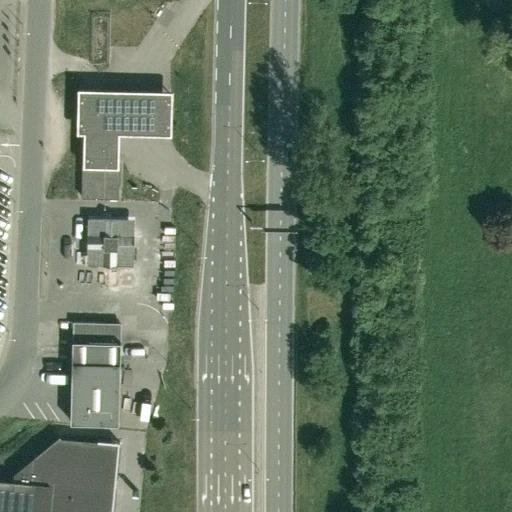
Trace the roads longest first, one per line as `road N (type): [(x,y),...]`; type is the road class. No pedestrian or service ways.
road 1 (primary): [(277,511),(285,0)]
road 2 (primary): [(231,0),(225,511)]
road 3 (unclassified): [(0,399),(21,352),(36,0)]
